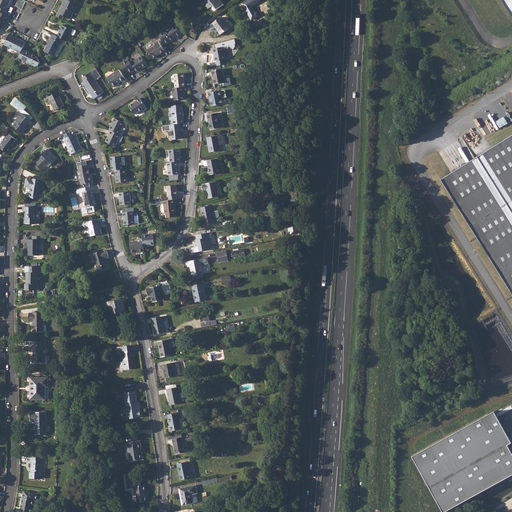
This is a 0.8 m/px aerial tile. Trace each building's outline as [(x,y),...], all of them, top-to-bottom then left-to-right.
[(0,0),(0,11),(6,15),(8,11),(6,10),(10,0),(0,0)] [(61,11),(58,17),(62,19),(64,16),(70,19),(77,6),(79,7),(81,4),(76,1),(75,3),(69,0),(64,0),(59,10),(61,11)] [(198,0),(201,0),(206,5),(208,4),(210,7),(213,5),(216,9),(223,4),(220,0),(197,0),(198,0)] [(511,0),(502,0),(511,15),(511,0)] [(6,15),(0,11),(0,30),(2,27),(1,26),(3,23),(4,24),(5,24),(9,16),(6,15)] [(210,25),(213,28),(215,27),(221,35),(229,28),(221,17),(210,25)] [(63,25),(57,36),(63,39),(67,41),(70,34),(73,35),(74,35),(76,31),(75,30),(73,29),(72,30),(63,25)] [(166,33),(160,37),(165,44),(171,40),(172,41),(181,34),(175,25),(165,32),(166,33)] [(9,34),(4,44),(20,53),(22,49),(25,43),(9,34)] [(57,36),(53,34),(52,38),(51,37),(44,51),(54,56),(61,42),(62,43),(63,39),(57,36)] [(155,44),(148,50),(153,58),(164,50),(158,41),(154,43),(155,44)] [(224,47),(213,49),(215,61),(216,61),(217,66),(226,64),(225,59),(226,59),(224,47)] [(20,53),(18,57),(22,59),(21,59),(35,66),(37,65),(39,62),(37,57),(36,56),(36,55),(26,50),(26,51),(22,49),(20,53)] [(132,56),(122,63),(129,74),(135,70),(137,73),(147,65),(141,56),(135,60),(132,56)] [(87,79),(84,81),(83,82),(94,99),(104,92),(96,80),(101,77),(96,69),(85,76),(87,79)] [(119,69),(107,78),(113,87),(122,81),(123,82),(126,80),(119,69)] [(222,69),(212,71),(215,84),(224,82),(222,69)] [(174,74),(175,88),(184,87),(185,87),(184,73),(174,74)] [(175,88),(173,88),(174,100),(185,99),(184,87),(175,88)] [(63,100),(61,96),(62,96),(60,91),(45,98),(48,104),(52,103),(55,110),(65,105),(63,100)] [(220,91),(209,93),(211,106),(223,103),(220,91)] [(141,99),(130,106),(135,114),(143,109),(144,111),(147,108),(141,99)] [(172,112),(173,124),(181,123),(184,123),(183,111),(182,111),(182,105),(171,106),(171,112),(172,112)] [(491,111),(499,128),(511,121),(511,116),(509,111),(502,115),(498,108),(491,111)] [(217,113),(207,115),(210,129),(220,127),(217,113)] [(18,116),(15,120),(16,121),(13,125),(23,133),(26,128),(25,127),(28,123),(29,124),(31,121),(22,114),(19,117),(18,116)] [(115,118),(110,128),(111,129),(122,135),(126,128),(123,127),(125,123),(115,118)] [(173,124),(170,125),(163,125),(164,131),(171,130),(172,140),(183,138),(181,123),(173,124)] [(122,135),(111,129),(106,141),(115,146),(117,142),(120,144),(124,136),(122,135)] [(6,132),(4,135),(5,136),(3,140),(4,140),(0,144),(0,147),(8,154),(18,141),(6,132)] [(76,134),(65,139),(72,154),(82,149),(77,138),(78,137),(76,134)] [(222,135),(207,137),(210,152),(221,150),(220,145),(224,144),(225,143),(223,136),(222,135)] [(511,135),(442,180),(511,291),(511,135)] [(37,159),(34,162),(38,167),(39,166),(43,170),(51,162),(52,164),(58,158),(48,149),(42,154),(43,155),(38,160),(37,159)] [(169,150),(170,162),(179,161),(181,161),(180,149),(169,150)] [(111,157),(112,171),(115,171),(123,170),(122,156),(111,157)] [(218,159),(204,161),(205,166),(208,166),(210,175),(220,173),(218,159)] [(170,162),(167,162),(169,175),(180,174),(179,161),(170,162)] [(88,164),(78,167),(79,171),(82,184),(92,182),(89,168),(88,169),(88,164)] [(123,170),(115,171),(117,183),(128,181),(127,169),(123,170)] [(27,178),(26,186),(30,187),(29,197),(39,199),(40,193),(42,194),(43,189),(44,190),(46,181),(44,181),(44,180),(32,178),(32,179),(27,178)] [(206,184),(203,185),(204,191),(207,190),(209,198),(218,196),(215,182),(206,183),(206,184)] [(168,196),(169,200),(175,199),(177,199),(177,195),(178,195),(177,185),(167,186),(168,196)] [(94,189),(83,192),(86,206),(96,204),(94,194),(95,193),(94,189)] [(131,192),(119,193),(120,205),(132,204),(131,192)] [(169,200),(163,200),(165,213),(166,213),(166,218),(175,217),(175,212),(176,212),(175,199),(169,200)] [(211,205),(201,207),(205,225),(215,223),(211,205)] [(24,206),(23,211),(26,211),(26,217),(25,217),(25,224),(36,224),(36,211),(39,211),(39,207),(24,206)] [(134,211),(123,212),(124,225),(135,224),(135,223),(139,223),(138,216),(135,216),(134,211)] [(100,228),(99,224),(101,224),(100,219),(85,222),(86,228),(90,227),(92,236),(101,234),(100,228)] [(287,227),(288,234),(299,232),(298,225),(287,227)] [(195,247),(190,248),(191,253),(211,249),(209,239),(211,238),(210,233),(196,235),(198,241),(194,242),(195,247)] [(154,234),(142,235),(143,241),(143,247),(148,247),(148,246),(155,245),(155,244),(160,244),(159,235),(154,235),(154,234)] [(28,239),(28,247),(29,247),(29,255),(40,255),(40,239),(28,239)] [(143,247),(143,241),(131,242),(132,253),(144,252),(143,247)] [(244,249),(231,251),(232,257),(245,255),(244,249)] [(103,250),(93,254),(99,272),(109,268),(106,259),(110,257),(107,250),(103,251),(103,250)] [(228,260),(226,250),(217,252),(219,262),(228,260)] [(203,274),(201,265),(209,263),(207,258),(186,261),(187,267),(190,267),(191,276),(203,274)] [(30,272),(27,272),(27,283),(26,283),(26,290),(35,290),(35,284),(38,284),(38,273),(39,273),(39,266),(30,266),(30,272)] [(230,275),(221,277),(223,285),(231,283),(230,275)] [(207,282),(192,285),(195,301),(207,299),(205,287),(208,286),(207,282)] [(150,288),(147,289),(148,294),(152,294),(153,302),(163,300),(160,285),(151,287),(150,288)] [(123,306),(124,306),(123,298),(108,301),(111,314),(120,312),(120,316),(126,315),(125,311),(124,312),(123,306)] [(44,331),(44,324),(44,312),(34,312),(34,313),(30,313),(30,321),(34,321),(34,331),(44,331)] [(165,316),(152,318),(154,329),(155,334),(166,332),(164,320),(166,320),(165,316)] [(202,326),(211,325),(210,316),(201,317),(202,326)] [(169,339),(158,341),(161,357),(172,355),(169,339)] [(35,346),(33,346),(31,346),(31,352),(34,352),(34,354),(33,354),(33,362),(44,362),(44,358),(44,346),(45,346),(45,341),(36,342),(35,346)] [(119,353),(121,370),(132,368),(130,352),(131,351),(130,345),(116,347),(117,353),(119,353)] [(178,361),(163,364),(166,378),(181,375),(178,361)] [(30,377),(30,384),(32,384),(32,393),(30,393),(30,399),(46,399),(46,387),(49,387),(49,377),(30,377)] [(168,397),(169,397),(170,397),(172,404),(182,402),(180,391),(182,390),(181,386),(166,389),(168,397)] [(124,393),(128,419),(141,417),(139,402),(138,403),(136,391),(124,393)] [(31,413),(31,421),(36,421),(36,434),(46,434),(46,411),(36,412),(31,413)] [(495,411),(412,456),(443,511),(445,511),(511,475),(511,441),(511,442),(495,411)] [(178,412),(167,414),(171,431),(181,429),(178,412)] [(182,437),(173,439),(176,453),(185,451),(182,437)] [(140,442),(128,444),(131,461),(143,458),(140,442)] [(29,461),(29,463),(31,463),(31,469),(32,469),(32,472),(30,472),(30,478),(44,479),(44,470),(42,470),(42,457),(29,457),(29,458),(32,459),(32,461),(29,461)] [(187,461),(177,463),(181,480),(191,478),(187,461)] [(146,484),(134,486),(137,503),(149,501),(148,490),(147,490),(146,484)] [(196,485),(179,489),(182,505),(194,503),(192,494),(197,493),(196,485)] [(24,491),(20,511),(31,511),(34,500),(37,500),(38,494),(24,491)]
